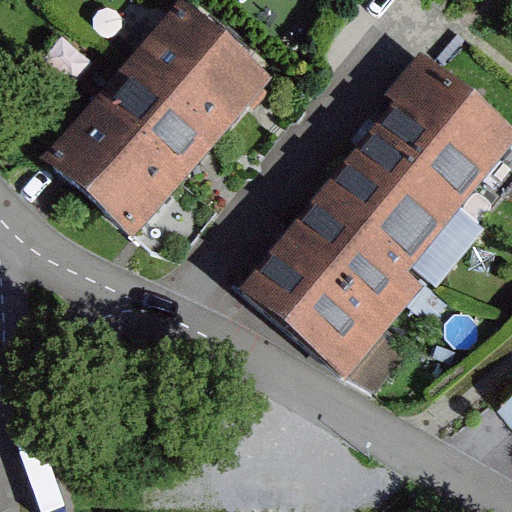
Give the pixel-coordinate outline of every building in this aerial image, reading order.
[(182,9),(131,70),(223,148),(275,87),(182,9)] [(401,113),(378,141),(466,213),(511,156),(511,136),(422,63),(389,103),(401,113)] [(131,70),(98,109),(190,185),(223,148),(131,70)] [(190,185),(98,109),(43,173),(135,252),(190,185)] [(378,141),(327,202),(416,274),(466,213),(378,141)] [(327,202),(288,249),(391,337),(424,298),(409,285),(416,274),(327,202)] [(288,249),(244,300),(347,388),(351,384),(385,343),(391,337),(288,249)] [(408,362),(385,343),(351,384),(377,397),(408,362)] [(511,389),(500,399),(511,413),(511,389)]
